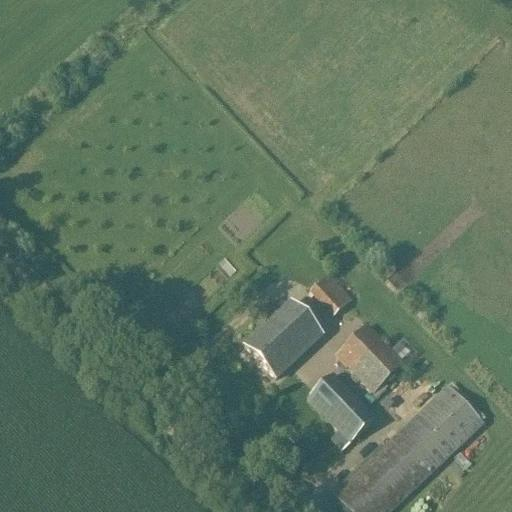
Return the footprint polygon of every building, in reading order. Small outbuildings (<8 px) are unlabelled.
[(350,302),(328,277),(309,294),(330,319),(350,302)] [(275,385),(322,341),(291,308),(244,351),(275,385)] [(367,330),(336,360),(372,398),(403,368),(367,330)] [(404,343),(394,352),(403,362),(413,354),(404,343)] [(306,403),(336,436),(329,442),(340,454),(375,421),(333,377),(306,403)] [(342,511),(396,511),(483,429),(447,390),(331,500),(342,511)] [(267,474),(294,448),(279,435),(253,460),(267,474)]
